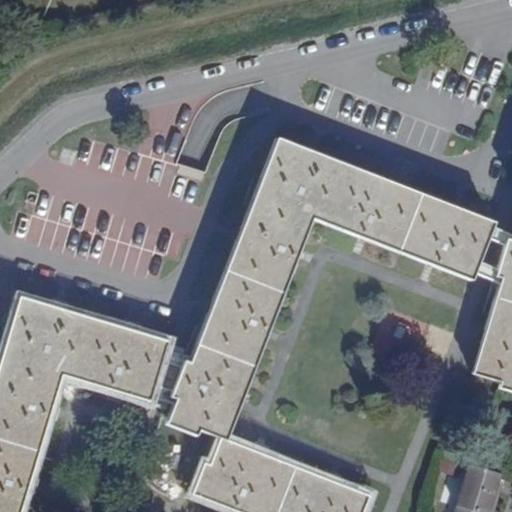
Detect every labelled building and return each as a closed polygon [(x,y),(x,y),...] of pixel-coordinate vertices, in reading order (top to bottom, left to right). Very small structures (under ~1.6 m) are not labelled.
[(275,139),(190,359),(188,364),(183,362),(180,368),(171,392),(169,397),(175,399),(173,405),(167,419),(219,439),(197,496),(237,511),(361,511),(367,496),(225,441),(311,219),(471,281),(473,274),(477,263),(487,239),(491,228),(493,224),(275,139)] [(511,238),(511,236),(491,228),(487,239),(503,245),(505,239),(511,241),(511,238)] [(511,238),(511,241),(505,239),(503,245),(496,270),(493,277),(499,279),(498,284),(480,344),(511,353),(511,238)] [(503,245),(487,239),(477,263),(496,270),(503,245)] [(477,263),(473,274),(498,284),(499,279),(493,277),(496,270),(477,263)] [(160,362),(164,351),(166,343),(19,298),(0,362),(0,511),(19,511),(60,376),(149,402),(150,397),(153,387),(160,362)] [(511,353),(480,344),(471,375),(499,383),(497,389),(511,393),(511,353)] [(190,359),(164,351),(160,362),(180,368),(183,362),(188,364),(190,359)] [(153,387),(150,397),(173,405),(175,399),(169,397),(171,392),(153,387)] [(488,511),(500,475),(467,465),(452,511),(488,511)]
